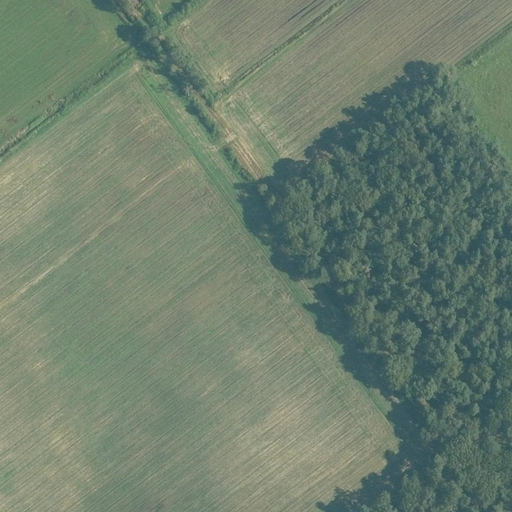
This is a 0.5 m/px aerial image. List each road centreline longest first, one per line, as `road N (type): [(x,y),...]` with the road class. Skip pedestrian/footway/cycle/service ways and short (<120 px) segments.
road 1 (track): [(466,463),(126,0)]
road 2 (track): [(394,511),(511,421)]
